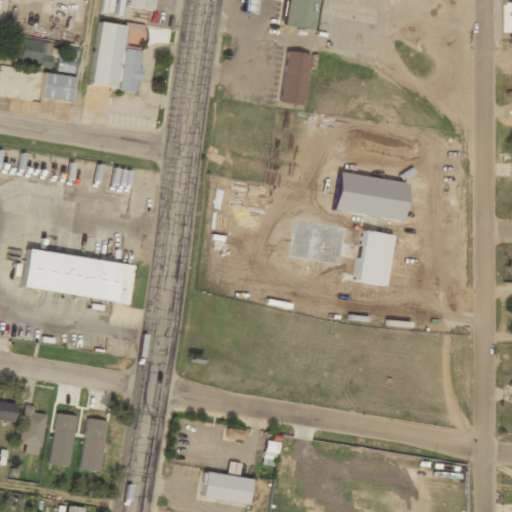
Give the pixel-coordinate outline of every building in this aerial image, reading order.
[(150,0),(123,0),(123,6),(149,10),(150,0)] [(251,0),(241,0),(239,10),(249,12),(251,0)] [(311,30),(315,0),(283,0),(280,26),(311,30)] [(86,84),(111,87),(120,26),(95,22),(86,84)] [(49,43),(13,38),(10,63),(46,67),(49,43)] [(134,92),(139,51),(121,48),(116,90),(134,92)] [(307,54),(283,51),(276,103),(300,106),(307,54)] [(70,73),(72,61),(56,58),(54,71),(70,73)] [(37,99),(68,102),(71,77),(40,73),(37,99)] [(22,249),(16,288),(125,304),(130,265),(22,249)] [(0,420),(11,422),(12,403),(0,401),(0,420)] [(43,414),(30,412),(31,406),(22,404),(15,443),(22,444),(20,453),(35,456),(43,414)] [(243,430),(224,428),(223,438),(241,440),(243,430)] [(248,479),(200,473),(197,499),(245,505),(248,479)]
